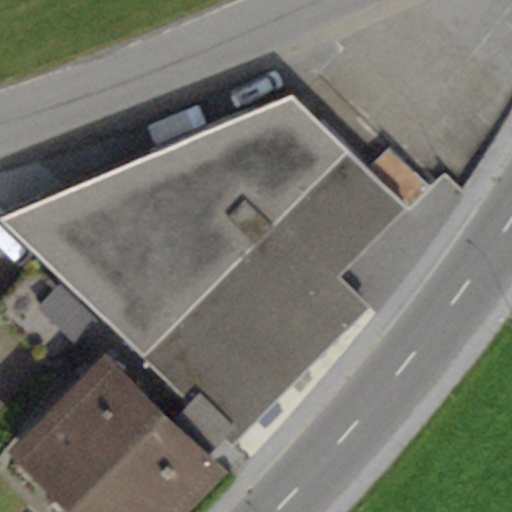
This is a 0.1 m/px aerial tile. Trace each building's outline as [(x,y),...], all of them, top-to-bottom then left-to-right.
[(0,213),(43,255),(191,402),(333,273),(404,200),(370,167),(293,91),(0,213)] [(404,200),(410,207),(430,186),(389,147),(370,167),(404,200)] [(93,318),(36,262),(0,298),(0,311),(51,361),(70,341),(93,318)] [(231,439),(364,303),(333,273),(191,402),(222,432),(231,439)] [(51,361),(65,374),(81,352),(70,341),(51,361)] [(88,383),(28,443),(35,450),(79,493),(159,411),(142,395),(146,391),(106,352),(81,377),(88,383)] [(159,411),(79,493),(97,511),(159,511),(209,461),(201,454),(222,432),(191,402),(171,423),(159,411)] [(81,511),(97,511),(79,493),(35,450),(27,458),(81,511)]
